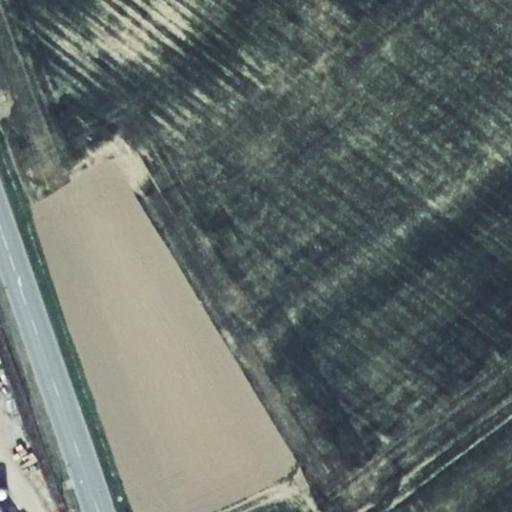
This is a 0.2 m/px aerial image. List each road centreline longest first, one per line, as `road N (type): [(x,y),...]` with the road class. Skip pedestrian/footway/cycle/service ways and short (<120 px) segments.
road 1 (tertiary): [(98,511),(0,229)]
road 2 (track): [(229,511),(310,476),(330,511)]
